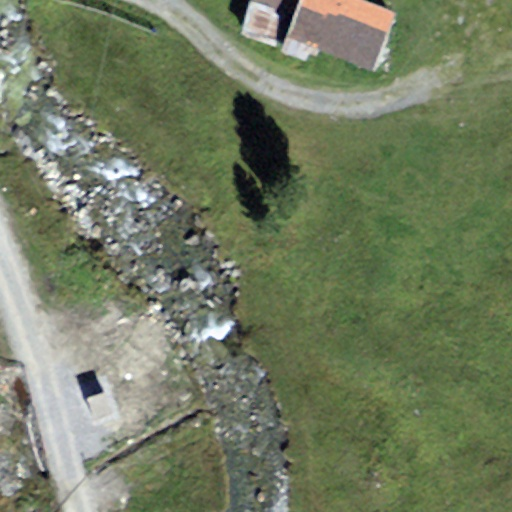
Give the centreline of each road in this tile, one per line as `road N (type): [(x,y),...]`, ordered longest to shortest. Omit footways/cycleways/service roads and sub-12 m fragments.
road 1 (track): [(142,0),(205,28),(271,92),(372,105),(511,60)]
road 2 (track): [(85,511),(0,240)]
